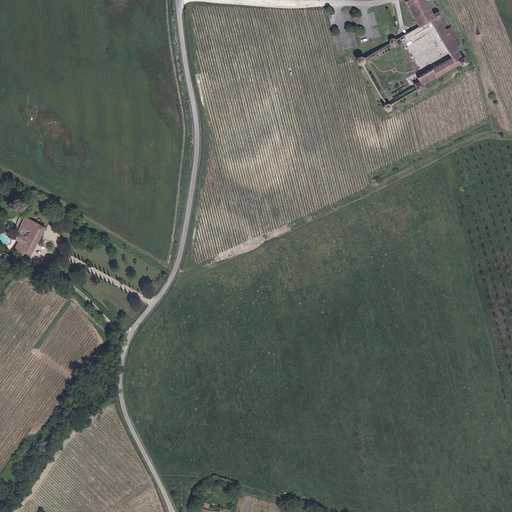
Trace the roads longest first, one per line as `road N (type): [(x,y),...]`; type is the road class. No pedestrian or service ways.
road 1 (unclassified): [(172,511),(129,421),(120,375),(131,337),(177,268),(190,210),(198,141),(179,0)]
road 2 (track): [(0,254),(63,280),(131,337)]
